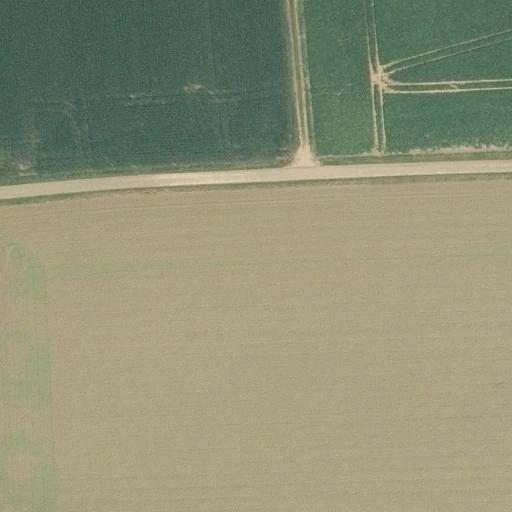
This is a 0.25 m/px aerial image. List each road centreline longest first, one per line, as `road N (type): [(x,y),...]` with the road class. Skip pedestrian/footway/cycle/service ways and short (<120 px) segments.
road 1 (unclassified): [(0,204),(301,173),(511,166)]
road 2 (track): [(301,173),(291,0)]
